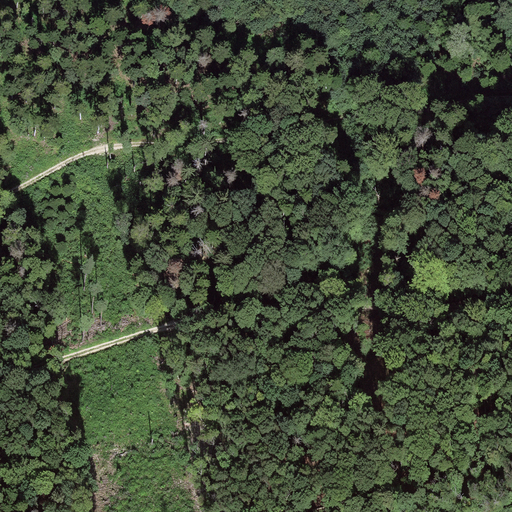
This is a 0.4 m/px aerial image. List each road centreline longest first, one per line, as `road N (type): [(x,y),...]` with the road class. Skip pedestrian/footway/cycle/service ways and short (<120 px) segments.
road 1 (track): [(511,99),(347,115),(219,141),(112,146),(0,194)]
road 2 (track): [(511,313),(364,305),(223,314),(0,378)]
